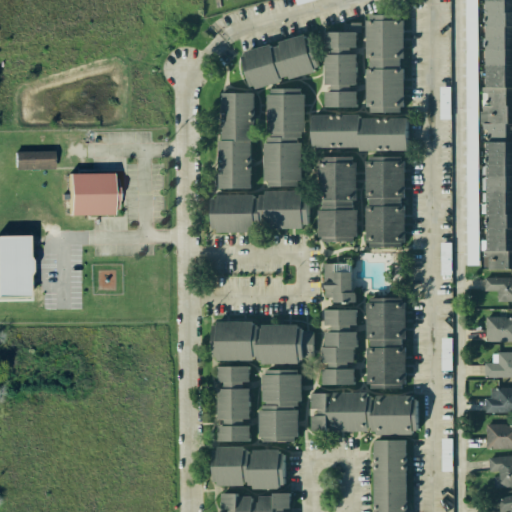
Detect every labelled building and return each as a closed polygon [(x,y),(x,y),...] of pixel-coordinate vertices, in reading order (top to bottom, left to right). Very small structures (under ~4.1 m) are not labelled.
[(466,0),(465,82),(477,82),(477,0),(466,0)] [(478,0),(511,0),(511,43),(511,87),(481,87),(478,0)] [(401,60),(366,60),(366,17),(401,17),(401,60)] [(354,48),(321,49),(320,32),(353,31),(354,48)] [(304,35),(314,67),(248,87),(238,55),(304,35)] [(355,86),(320,86),(320,53),(354,53),(355,86)] [(401,111),(365,110),(365,62),(401,62),(401,111)] [(298,135),(263,134),(263,86),(299,86),(298,135)] [(440,119),(450,119),(451,88),(440,87),(440,119)] [(250,137),(214,137),(214,89),(250,89),(250,137)] [(355,106),(322,107),(321,90),(355,89),(355,106)] [(511,134),(478,134),(478,92),(511,91),(511,134)] [(353,114),(352,149),(310,148),(311,113),(353,114)] [(404,116),(403,151),(361,151),(362,115),(404,116)] [(467,265),(479,265),(478,119),(466,119),(467,265)] [(298,185),(262,185),(263,137),(298,137),(298,185)] [(249,189),(213,189),(213,140),(249,140),(249,189)] [(480,141),(511,142),(511,268),(477,268),(480,141)] [(52,150),(52,167),(13,168),(13,151),(52,150)] [(316,159),(351,159),(351,244),(317,244),(316,159)] [(364,159),(398,159),(398,244),(364,244),(364,159)] [(65,175),(66,215),(111,213),(110,174),(65,175)] [(305,192),(304,227),(261,226),(262,191),(305,192)] [(252,194),(251,229),(208,228),(209,193),(252,194)] [(0,296),(0,236),(27,236),(27,256),(30,259),(30,271),(27,275),(27,296),(0,296)] [(351,300),(323,301),(322,263),(350,262),(351,300)] [(511,277),(485,278),(485,291),(498,291),(498,301),(511,301),(511,277)] [(365,298),(399,298),(400,383),(366,384),(365,298)] [(355,326),(321,327),(321,310),(354,309),(355,326)] [(511,339),(484,339),(484,321),(511,320),(511,339)] [(250,324),(249,359),(208,358),(208,323),(250,324)] [(301,325),(301,360),(252,359),(253,324),(301,325)] [(355,344),(322,345),(321,327),(355,326),(355,344)] [(350,362),(317,363),(316,345),(350,345),(350,362)] [(511,377),(484,378),(484,365),(498,364),(498,354),(511,354),(511,377)] [(248,384),(215,385),(214,367),(248,366),(248,384)] [(352,385),(318,386),(318,368),(351,367),(352,385)] [(292,404),(258,404),(258,371),(292,371),(292,404)] [(248,421),(214,421),(214,388),(248,388),(248,421)] [(511,413),(484,414),(483,400),(498,400),(498,390),(511,389),(511,413)] [(333,398),(366,397),(366,432),(333,432),(333,398)] [(373,397),(406,397),(406,431),(374,431),(373,397)] [(292,442),(258,442),(258,409),(292,409),(292,442)] [(248,441),(215,442),(214,425),(248,424),(248,441)] [(511,424),(486,425),(487,450),(511,448),(511,424)] [(403,440),(403,511),(375,511),(373,440),(403,440)] [(247,486),(213,486),(213,453),(247,453),(247,486)] [(284,486),(250,486),(250,453),(284,453),(284,486)] [(511,487),(511,456),(489,457),(490,474),(494,474),(494,488),(511,487)] [(499,511),(501,511),(510,510),(510,511),(511,511),(511,495),(497,499),(499,511)] [(252,511),(218,511),(218,497),(252,497),(252,511)] [(291,511),(257,511),(257,497),(291,497),(291,511)]
